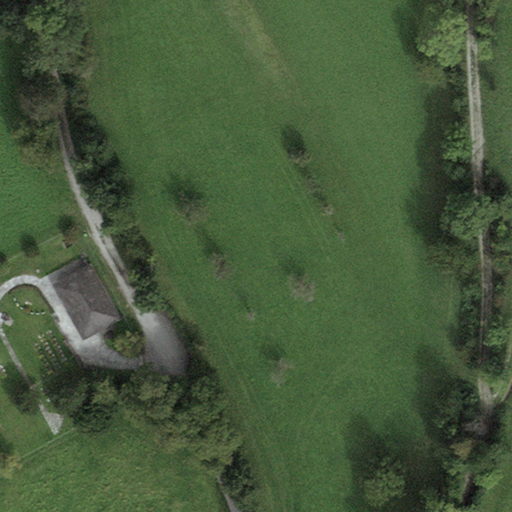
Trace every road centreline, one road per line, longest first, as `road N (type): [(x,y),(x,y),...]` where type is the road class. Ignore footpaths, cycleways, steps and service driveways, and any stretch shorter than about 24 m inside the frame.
road 1 (track): [(449,511),(490,212),(474,0)]
road 2 (residential): [(235,511),(190,395),(98,227)]
road 3 (track): [(98,227),(41,0)]
